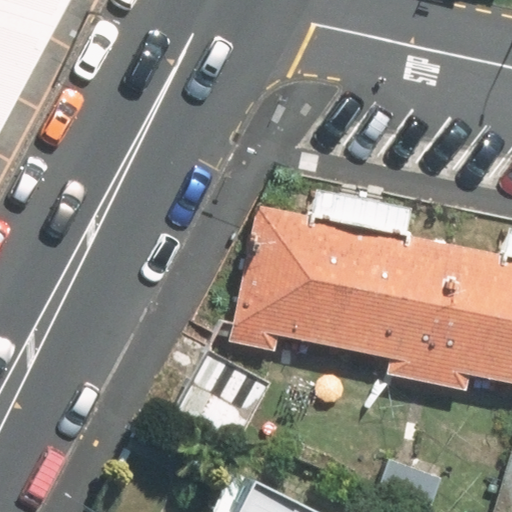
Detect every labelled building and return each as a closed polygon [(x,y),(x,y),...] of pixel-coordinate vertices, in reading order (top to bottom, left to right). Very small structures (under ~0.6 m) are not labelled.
[(0,0),(0,50),(26,0),(0,0)] [(511,221),(506,220),(501,245),(408,226),(413,201),(320,182),(317,200),(259,188),(229,332),(276,341),(279,324),(397,348),(394,364),(473,380),(477,364),(511,371),(511,221)] [(246,421),(273,369),(213,338),(187,391),(246,421)] [(447,468),(389,450),(379,483),(437,501),(447,468)] [(350,511),(245,455),(213,511),(350,511)]
